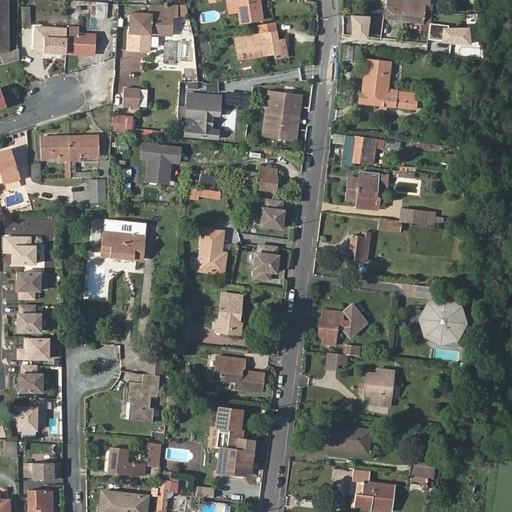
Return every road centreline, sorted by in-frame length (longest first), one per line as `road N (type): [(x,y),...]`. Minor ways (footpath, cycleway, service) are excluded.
road 1 (residential): [(270,511),(330,37),(328,0)]
road 2 (residential): [(74,377),(74,511)]
